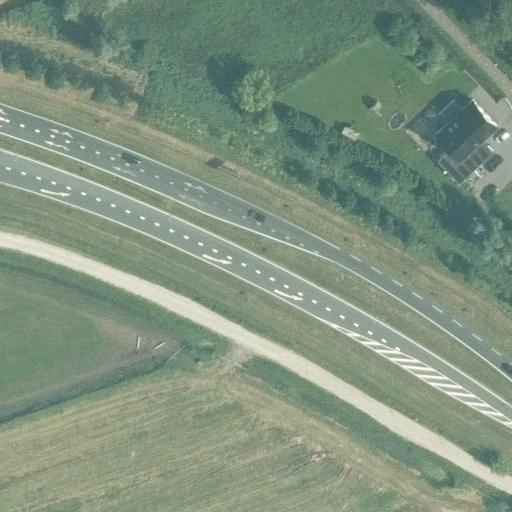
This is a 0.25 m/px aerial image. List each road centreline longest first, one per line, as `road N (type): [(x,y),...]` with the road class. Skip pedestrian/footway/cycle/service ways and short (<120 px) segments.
road 1 (primary): [(511,374),(413,306),(274,230),(0,117)]
road 2 (primary): [(0,165),(180,234),(329,305),(511,414)]
road 3 (track): [(0,242),(57,256),(251,344),(511,485)]
